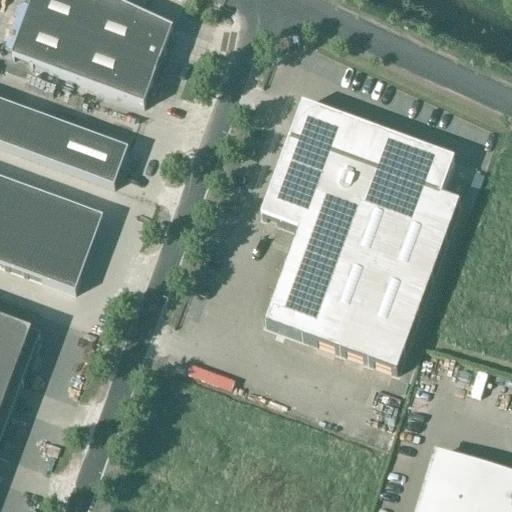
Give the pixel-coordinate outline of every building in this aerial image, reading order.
[(96,8),(74,0),(35,0),(12,64),(144,112),(173,35),(132,16),(98,1),(96,8)] [(457,140),(307,86),(267,196),(304,210),(270,304),(401,352),(463,183),(444,177),(457,140)] [(0,108),(0,152),(114,193),(128,155),(0,108)] [(0,271),(75,299),(103,224),(0,185),(0,271)] [(0,425),(32,339),(0,327),(0,425)] [(511,511),(511,482),(440,460),(424,511),(511,511)]
